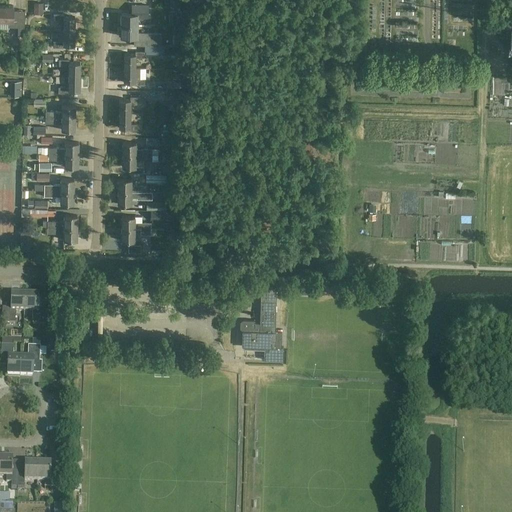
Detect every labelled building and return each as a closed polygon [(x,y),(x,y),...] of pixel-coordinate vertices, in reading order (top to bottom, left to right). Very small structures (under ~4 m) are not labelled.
[(34,3),(33,14),(43,14),(43,3),(34,3)] [(19,17),(19,10),(13,10),(13,6),(0,5),(0,20),(9,21),(9,27),(18,27),(18,35),(24,35),(25,17),(19,17)] [(121,14),(121,25),(137,26),(137,18),(148,18),(148,6),(131,6),(131,14),(121,14)] [(176,12),(169,11),(168,26),(180,26),(180,18),(176,18),(176,12)] [(63,21),(63,31),(74,32),(74,18),(63,17),(64,15),(53,15),(53,20),(63,21)] [(137,33),(137,26),(121,25),(120,37),(128,37),(128,40),(134,40),(133,46),(161,46),(161,33),(137,33)] [(74,46),(74,32),(63,31),(63,42),(53,41),(53,48),(63,48),(63,45),(74,46)] [(124,54),(123,68),(135,68),(135,58),(145,58),(145,52),(135,52),(135,54),(124,54)] [(69,66),(69,77),(80,77),(80,63),(69,63),(69,60),(59,60),(59,66),(69,66)] [(135,79),(135,68),(123,68),(123,82),(134,83),(134,85),(145,85),(145,79),(135,79)] [(181,89),(181,73),(176,73),(175,80),(167,80),(167,88),(181,89)] [(80,77),(69,77),(69,88),(59,88),(58,94),(69,94),(69,91),(79,91),(80,77)] [(119,114),(130,114),(131,104),(140,104),(141,98),(130,97),(130,100),(120,100),(119,114)] [(45,112),(45,118),(75,118),(75,106),(62,106),(62,112),(45,112)] [(130,125),(130,114),(119,114),(119,128),(130,129),(130,131),(140,131),(140,125),(130,125)] [(75,118),(45,118),(45,123),(61,124),(61,130),(75,130),(75,118)] [(457,125),(452,126),(451,122),(447,122),(448,140),(458,139),(457,125)] [(45,135),(45,134),(45,126),(33,126),(33,134),(45,135)] [(158,138),(146,138),(146,145),(158,146),(158,138)] [(65,142),(65,148),(49,148),(48,154),(78,155),(79,143),(65,142)] [(152,148),(136,148),(136,143),(123,143),(122,155),(152,156),(152,148)] [(0,170),(11,170),(11,151),(0,150),(0,170)] [(78,155),(48,154),(48,160),(65,160),(65,167),(78,167),(78,155)] [(152,161),(152,156),(122,155),(122,168),(136,168),(136,160),(141,160),(152,161)] [(51,171),(51,162),(35,162),(34,168),(39,168),(39,171),(51,171)] [(177,173),(177,165),(161,164),(161,173),(177,173)] [(166,183),(166,175),(146,175),(146,183),(166,183)] [(61,179),(61,185),(44,184),(44,191),(74,192),(74,179),(61,179)] [(118,179),(118,192),(147,192),(147,185),(132,185),(132,180),(118,179)] [(74,192),(44,191),(44,196),(60,197),(60,204),(74,204),(74,192)] [(147,197),(147,192),(118,192),(118,204),(131,204),(132,197),(147,197)] [(21,216),(21,222),(21,227),(25,227),(25,216),(46,216),(46,209),(22,209),(22,216),(21,216)] [(47,228),(77,228),(77,216),(63,216),(63,221),(47,221),(47,228)] [(150,222),(135,222),(135,216),(122,216),(122,229),(150,229),(150,222)] [(47,233),(63,233),(63,240),(77,241),(77,228),(47,228),(47,233)] [(150,234),(150,229),(122,229),(121,241),(135,241),(135,234),(150,234)] [(312,282),(288,281),(287,293),(311,294),(312,282)] [(282,332),(275,331),(277,286),(261,285),(260,327),(255,326),(255,320),(243,320),(242,346),(265,347),(264,360),(283,360),(283,347),(281,347),(282,332)] [(24,311),(24,295),(11,294),(10,308),(2,308),(2,323),(15,323),(15,311),(24,311)] [(24,295),(24,311),(33,311),(32,324),(46,324),(46,309),(38,309),(38,295),(24,295)] [(20,376),(20,357),(13,357),(13,345),(2,345),(1,360),(7,360),(7,375),(20,376)] [(28,357),(20,357),(20,376),(33,376),(33,361),(40,361),(40,346),(28,345),(28,357)] [(12,458),(0,457),(0,475),(6,476),(6,482),(11,482),(11,490),(18,490),(18,486),(18,471),(12,471),(12,458)] [(24,472),(18,471),(18,486),(24,486),(24,480),(37,481),(37,463),(24,462),(24,472)] [(37,463),(37,481),(44,481),(44,487),(56,487),(56,472),(50,472),(50,463),(37,463)]
